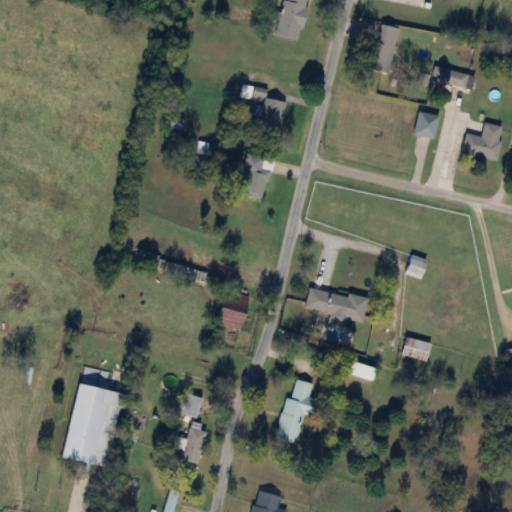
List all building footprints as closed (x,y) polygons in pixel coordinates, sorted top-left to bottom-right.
[(305,0),(280,0),(273,35),(296,40),(305,0)] [(385,74),(396,28),(376,23),(364,69),(385,74)] [(472,75),(431,67),(429,81),(470,88),(472,75)] [(283,102),(263,97),(256,128),(275,133),(283,102)] [(411,135),(431,138),(436,115),(415,111),(411,135)] [(464,133),(459,153),(493,160),(501,127),(482,122),(478,136),(464,133)] [(270,158),(245,153),(236,194),(261,199),(270,158)] [(307,286),(301,308),(327,314),(326,323),(342,326),(343,319),(359,323),(365,299),(307,286)] [(238,330),(247,295),(222,289),(214,325),(238,330)] [(428,343),(403,336),(398,355),(423,361),(428,343)] [(373,368),(349,361),(345,373),(369,380),(373,368)] [(273,439),(293,444),(301,412),(308,414),(312,400),(306,398),(310,383),(290,378),(273,439)] [(75,383),(59,459),(104,468),(119,392),(75,383)] [(174,411),(192,418),(200,399),(182,391),(174,411)] [(176,458),(193,465),(208,432),(190,424),(176,458)] [(160,511),(170,511),(177,492),(167,489),(160,511)] [(284,511),(285,511),(275,509),(278,497),(254,491),(248,511),(284,511)]
